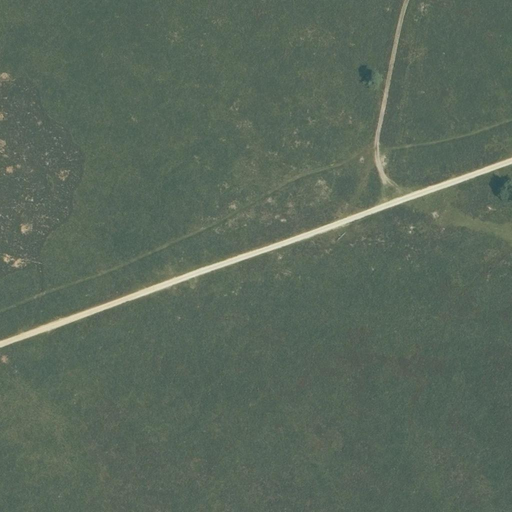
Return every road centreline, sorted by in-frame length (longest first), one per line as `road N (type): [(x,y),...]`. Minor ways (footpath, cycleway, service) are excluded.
road 1 (unknown): [(0,313),(98,277),(293,179),(511,124)]
road 2 (track): [(404,198),(0,344)]
road 3 (track): [(405,0),(375,147),(381,172),(404,198)]
